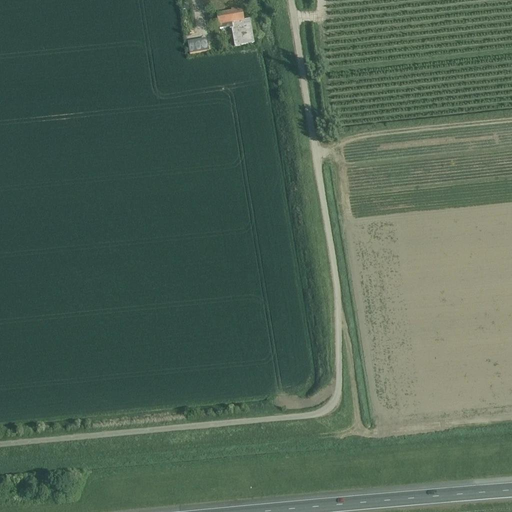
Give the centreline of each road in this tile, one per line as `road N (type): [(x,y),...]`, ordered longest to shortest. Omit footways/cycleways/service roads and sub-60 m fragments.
road 1 (unclassified): [(0,445),(305,416),(334,402),(336,285),(290,0)]
road 2 (motorway): [(511,493),(292,511)]
